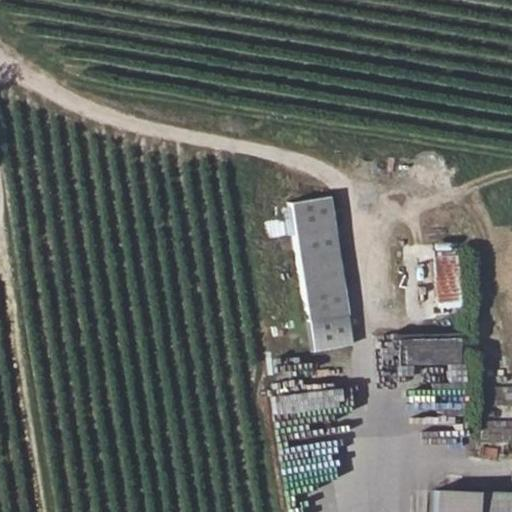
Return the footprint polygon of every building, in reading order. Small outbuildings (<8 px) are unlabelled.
[(326,195),(285,202),(304,320),(345,313),(326,195)] [(435,253),(436,304),(457,304),(457,253),(435,253)] [(457,367),(458,337),(390,335),(390,365),(457,367)] [(472,511),(473,491),(434,490),(432,511),(472,511)] [(511,511),(511,492),(473,491),(472,511),(511,511)]
